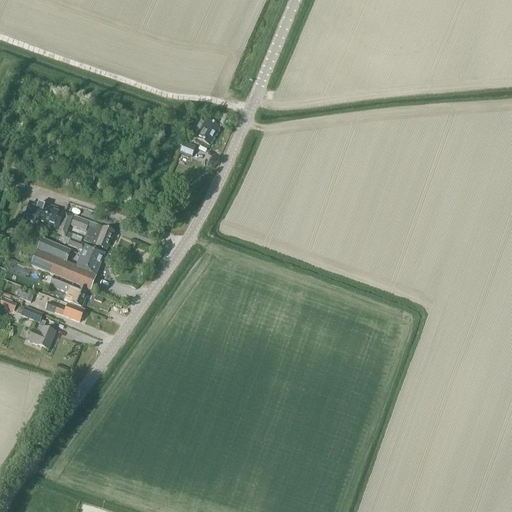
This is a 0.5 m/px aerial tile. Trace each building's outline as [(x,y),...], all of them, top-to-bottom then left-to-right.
[(203,123),(200,122),(200,121),(195,118),(187,132),(192,135),(194,132),(197,134),(195,139),(209,147),(219,129),(205,121),(203,123)] [(191,159),(196,148),(183,143),(179,154),(191,159)] [(25,187),(11,182),(9,189),(23,194),(25,187)] [(48,210),(36,206),(37,206),(30,204),(24,219),(31,222),(32,219),(44,223),(48,210)] [(58,228),(63,216),(64,212),(49,206),(48,210),(44,223),(42,227),(57,232),(58,228)] [(58,228),(59,228),(57,236),(63,238),(65,239),(73,217),(64,214),(63,216),(58,228)] [(85,232),(89,223),(74,217),(70,227),(85,232)] [(114,233),(97,226),(95,231),(88,229),(83,242),(106,252),(114,233)] [(0,242),(7,246),(10,238),(0,234),(0,235),(0,242)] [(70,240),(80,243),(82,238),(72,235),(70,240)] [(95,278),(104,255),(94,251),(94,250),(69,240),(67,246),(82,252),(75,268),(65,264),(69,252),(41,241),(30,268),(90,292),(95,278)] [(81,308),(87,291),(53,278),(49,287),(66,294),(63,301),(81,308)] [(23,279),(20,285),(36,291),(38,285),(23,279)] [(0,302),(0,306),(13,312),(16,305),(1,299),(0,302)] [(78,323),(83,311),(67,305),(65,310),(47,304),(45,310),(78,323)] [(38,324),(42,316),(23,309),(20,317),(38,324)] [(55,334),(38,327),(36,332),(32,331),(27,343),(48,351),(55,334)]
